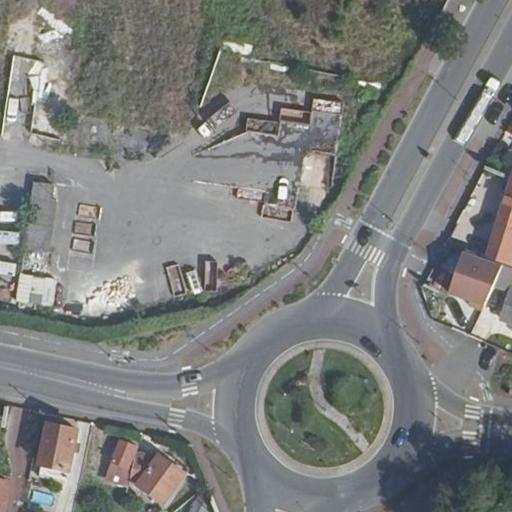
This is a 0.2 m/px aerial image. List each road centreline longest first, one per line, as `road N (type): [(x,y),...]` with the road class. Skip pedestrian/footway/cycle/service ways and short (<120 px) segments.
road 1 (primary): [(496,0),(345,283),(304,329)]
road 2 (primary): [(381,348),(392,265),(511,39)]
road 3 (secondary): [(0,382),(176,423),(250,457)]
road 4 (secondary): [(252,364),(189,385),(154,387),(0,352)]
road 5 (tertiary): [(511,422),(455,403),(397,368)]
road 6 (tertiary): [(392,463),(511,439)]
